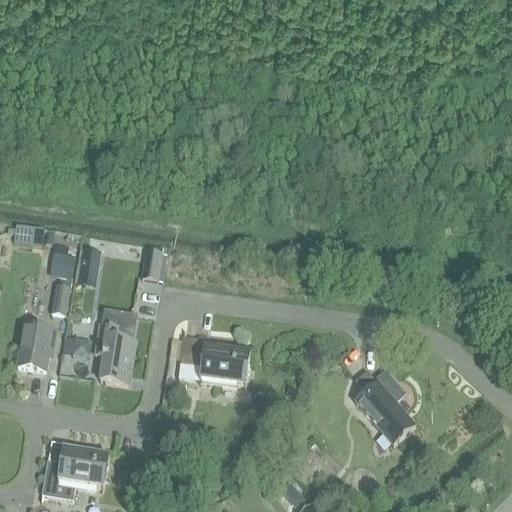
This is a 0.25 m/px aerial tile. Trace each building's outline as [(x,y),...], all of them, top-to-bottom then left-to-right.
[(55,258),(51,280),(60,282),(72,285),(75,262),(67,260),(68,252),(56,250),(55,258)] [(82,253),(76,288),(95,291),(101,257),(82,253)] [(158,286),(159,280),(162,259),(147,256),(142,284),(158,286)] [(51,318),(66,321),(71,293),(56,290),(51,318)] [(50,350),(53,351),(56,335),(25,330),(18,372),(45,376),(50,350)] [(100,386),(129,390),(136,346),(118,343),(120,333),(100,330),(95,359),(104,361),(100,386)] [(66,368),(83,368),(83,360),(94,360),(94,343),(67,342),(66,368)] [(200,386),(245,392),(250,357),(207,352),(208,345),(184,342),(180,369),(202,372),(200,386)] [(355,386),(365,398),(355,406),(393,452),(415,433),(391,404),(402,395),(385,375),(374,384),(367,376),(355,386)] [(76,489),(104,493),(109,460),(64,452),(60,473),(47,471),(42,501),(73,505),(76,489)] [(154,467),(148,489),(164,493),(170,472),(154,467)] [(301,498),(290,486),(274,499),(284,511),(301,498)]
